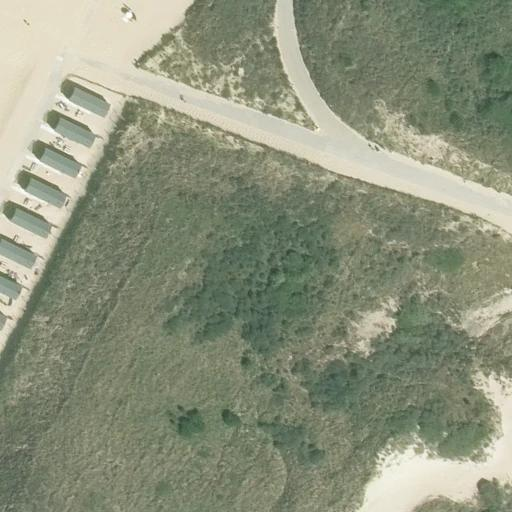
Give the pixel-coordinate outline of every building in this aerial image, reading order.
[(108,100),(74,83),(67,97),(101,114),(108,100)] [(93,128),(59,111),(52,125),(86,142),(93,128)] [(79,158),(45,141),(38,155),(72,172),(79,158)] [(63,190),(29,173),(23,187),(57,204),(63,190)] [(49,220),(15,203),(8,217),(42,234),(49,220)] [(33,251),(0,234),(0,251),(26,265),(33,251)] [(18,282),(0,272),(0,290),(11,296),(18,282)]
